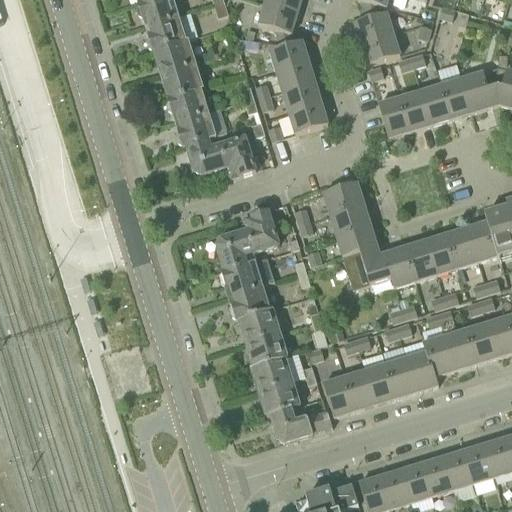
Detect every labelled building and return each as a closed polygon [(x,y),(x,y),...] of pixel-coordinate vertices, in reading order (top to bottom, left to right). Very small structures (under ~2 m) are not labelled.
[(146,31),(180,21),(173,0),(164,0),(141,6),(139,7),(146,31)] [(211,0),(215,11),(225,8),(222,0),(211,0)] [(266,0),(264,8),(298,18),(303,0),(266,0)] [(390,0),(354,0),(353,2),(362,5),(367,23),(382,18),(380,11),(387,12),(390,0)] [(218,23),(229,20),(225,8),(215,11),(218,23)] [(278,46),(294,43),(292,39),(298,18),(264,8),(258,29),(275,34),(278,46)] [(440,22),(452,26),(456,15),(443,11),(440,22)] [(382,18),(354,27),(361,49),(395,38),(388,17),(382,18)] [(156,55),(187,44),(180,21),(146,31),(154,56),(156,55)] [(417,43),(428,46),(432,33),(420,30),(417,43)] [(367,70),(401,60),(395,38),(361,49),(367,70)] [(163,79),(197,68),(189,43),(187,44),(156,55),(163,79)] [(276,76),(310,66),(303,45),(295,47),(294,43),(278,46),(280,52),(270,55),(276,76)] [(233,69),(243,66),(239,55),(230,58),(233,69)] [(204,66),(216,63),(214,56),(202,59),(204,66)] [(414,73),(426,69),(423,58),(410,62),(414,73)] [(500,110),(511,112),(511,75),(507,74),(507,60),(498,60),(498,73),(500,110)] [(399,66),(402,77),(414,73),(410,62),(398,66),(399,66)] [(283,97),(316,87),(310,66),(276,76),(283,97)] [(170,102),(202,94),(204,93),(197,68),(163,79),(170,102)] [(372,85),(384,82),(381,72),(369,75),(372,85)] [(475,118),(500,110),(498,73),(464,83),(475,118)] [(452,124),(475,118),(464,83),(442,90),(452,124)] [(289,117),(322,107),(316,87),(283,97),(289,117)] [(259,104),(271,101),(267,89),(256,92),(259,104)] [(431,131),(452,124),(442,90),(421,96),(431,131)] [(245,106),(254,103),(251,91),(241,94),(245,106)] [(176,128),(210,117),(202,94),(170,102),(168,102),(176,128)] [(411,137),(431,131),(421,96),(400,103),(411,137)] [(263,117),(275,113),(271,101),(259,104),(263,117)] [(248,118),(258,115),(254,103),(245,106),(248,118)] [(390,143),(411,137),(400,103),(379,109),(390,143)] [(296,139),(297,139),(329,130),(322,107),(289,117),(296,139)] [(210,144),(217,141),(210,117),(176,128),(183,151),(187,150),(188,152),(210,145),(210,144)] [(255,142),(265,139),(261,127),(252,130),(255,142)] [(272,147),(284,143),(280,131),(268,134),(272,147)] [(240,181),(256,176),(245,140),(220,148),(227,171),(231,183),(239,180),(240,181)] [(202,178),(227,171),(220,148),(212,151),(210,145),(188,152),(195,175),(202,178)] [(330,217),(364,207),(358,187),(323,197),(330,217)] [(485,218),(488,226),(498,261),(511,256),(511,204),(507,206),(508,211),(485,218)] [(336,239),(371,229),(364,207),(330,217),(336,239)] [(298,229),(310,225),(306,213),(295,217),(298,229)] [(254,259),(279,251),(267,215),(251,220),(251,221),(243,224),(247,236),(254,259)] [(302,241),(314,238),(310,225),(298,229),(302,241)] [(478,267),(498,261),(488,226),(468,232),(478,267)] [(343,261),(377,251),(371,229),(336,239),(343,261)] [(458,273),(478,267),(468,232),(447,239),(458,273)] [(247,261),(254,259),(247,236),(221,244),(217,251),(225,275),(249,268),(247,261)] [(437,280),(458,273),(447,239),(426,245),(437,280)] [(291,256),(300,253),(297,243),(288,246),(291,256)] [(416,286),(437,280),(426,245),(406,251),(416,286)] [(354,295),(392,283),(383,258),(380,259),(377,251),(343,261),(354,295)] [(395,293),(416,286),(406,251),(383,258),(392,283),(395,293)] [(311,272),(323,268),(319,255),(307,259),(311,272)] [(229,301),(264,290),(256,265),(249,268),(225,275),(221,277),(229,301)] [(298,280),(307,278),(303,265),(295,268),(298,280)] [(307,278),(298,280),(302,292),(311,289),(307,278)] [(489,299),(501,295),(497,283),(485,287),(489,299)] [(476,303),(489,299),(485,287),(473,291),(476,303)] [(236,324),(271,313),(264,290),(229,301),(236,324)] [(447,312),(459,308),(456,296),(444,300),(447,312)] [(435,315),(447,312),(444,300),(431,304),(435,315)] [(483,317),(496,313),(492,301),(480,305),(483,317)] [(471,321),(483,317),(480,305),(468,309),(471,321)] [(406,325),(418,321),(414,309),(402,313),(406,325)] [(248,352),(283,340),(274,312),(271,313),(236,324),(237,326),(239,325),(248,352)] [(393,328),(406,325),(402,313),(390,317),(393,328)] [(442,330),(454,326),(451,314),(439,318),(442,330)] [(310,319),(312,328),(321,325),(319,316),(310,319)] [(430,333),(442,330),(439,318),(426,322),(430,333)] [(497,362),(511,357),(511,339),(506,321),(486,327),(497,362)] [(315,336),(324,334),(321,325),(312,328),(315,336)] [(401,342),(413,339),(409,327),(397,331),(401,342)] [(476,369),(497,362),(486,327),(465,334),(476,369)] [(389,346),(401,342),(397,331),(385,335),(389,346)] [(455,375),(476,369),(465,334),(445,340),(455,375)] [(253,375),(288,364),(287,363),(290,362),(283,340),(248,352),(254,371),(252,372),(253,375)] [(355,344),(359,355),(367,353),(371,352),(368,340),(367,340),(355,344)] [(436,381),(455,375),(445,340),(423,346),(426,355),(436,381)] [(347,359),(359,355),(355,344),(344,347),(347,359)] [(312,368),(325,364),(321,352),(309,356),(312,368)] [(439,390),(436,381),(426,355),(406,361),(417,397),(439,390)] [(397,403),(417,397),(406,361),(386,368),(397,403)] [(260,397),(294,386),(288,364),(253,375),(260,397)] [(377,409),(397,403),(386,368),(366,374),(377,409)] [(312,371),(304,373),(306,382),(315,379),(312,371)] [(355,416),(377,409),(366,374),(344,380),(355,416)] [(309,390),(317,388),(315,379),(306,382),(309,390)] [(334,422),(355,416),(344,380),(323,387),(334,422)] [(266,419),(301,407),(294,386),(260,397),(266,419)] [(286,448),(310,440),(305,422),(297,425),(293,413),(302,410),(301,407),(266,419),(267,421),(271,420),(279,444),(286,448)] [(305,422),(310,440),(334,432),(332,423),(329,414),(307,421),(308,421),(305,422)] [(495,483),(511,477),(511,464),(505,443),(485,449),(495,483)] [(474,489),(495,483),(485,449),(464,456),(474,489)] [(473,490),(474,489),(464,456),(443,462),(453,496),(454,496),(473,490)] [(433,502),(453,496),(443,462),(422,469),(433,502)] [(432,502),(433,502),(422,469),(402,475),(412,509),(432,502)] [(392,511),(400,511),(412,509),(402,475),(383,481),(392,511)] [(367,511),(392,511),(383,481),(360,488),(367,511)] [(334,495),(339,511),(354,511),(359,511),(352,490),(334,495)] [(339,511),(334,495),(331,496),(330,493),(306,500),(308,506),(296,510),(296,511),(339,511)]
